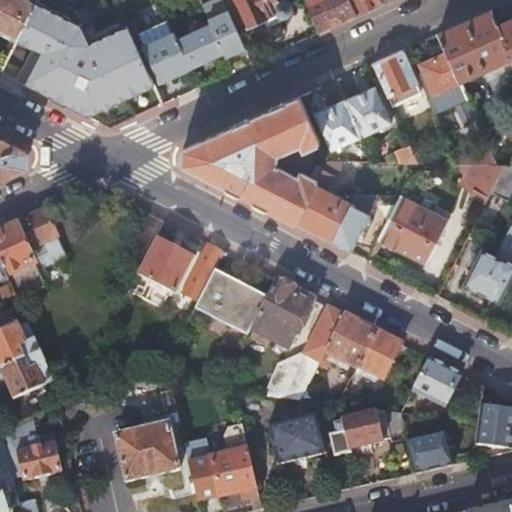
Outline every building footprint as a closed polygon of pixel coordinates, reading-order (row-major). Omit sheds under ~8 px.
[(0,0),(0,31),(17,41),(37,1),(34,0),(0,0)] [(17,41),(1,71),(104,124),(105,124),(109,107),(156,86),(116,0),(38,0),(37,1),(17,41)] [(235,0),(249,29),(280,15),(282,17),(283,18),(286,17),(287,16),(288,13),(288,11),(287,10),(284,8),(286,7),(283,0),(235,0)] [(350,0),(305,0),(321,32),(358,16),(350,0)] [(350,0),(358,16),(385,3),(383,0),(350,0)] [(229,10),(227,11),(209,19),(211,24),(226,54),(228,58),(240,52),(242,57),(248,54),(246,49),(229,10)] [(492,10),(440,33),(448,51),(461,79),(485,68),(511,56),(511,54),(499,26),(492,10)] [(511,20),(499,26),(511,54),(511,20)] [(226,54),(211,24),(177,40),(191,70),(226,54)] [(177,40),(173,32),(144,45),(162,83),(191,70),(177,40)] [(404,50),(374,63),(389,96),(418,82),(404,50)] [(448,51),(415,66),(429,97),(462,82),(461,79),(448,51)] [(511,56),(485,68),(498,96),(511,89),(511,56)] [(376,86),(346,100),(363,136),(392,123),(376,86)] [(300,97),(184,149),(184,165),(296,223),(330,161),(300,97)] [(363,136),(346,100),(316,113),(332,150),(363,136)] [(26,151),(0,138),(0,177),(25,166),(26,151)] [(354,150),(359,162),(373,162),(374,162),(366,145),(354,150)] [(415,155),(411,145),(397,151),(402,163),(419,163),(415,155)] [(452,148),(415,155),(419,163),(422,163),(459,164),(452,148)] [(330,161),(296,223),(331,241),(351,204),(352,202),(326,189),(334,175),(337,177),(343,166),(355,169),(373,169),(373,162),(359,162),(330,161)] [(459,164),(422,163),(474,189),(486,165),(459,164)] [(486,165),(474,189),(489,197),(491,193),(505,166),(486,165)] [(511,165),(505,166),(491,193),(507,201),(511,190),(511,165)] [(449,220),(402,195),(378,240),(426,265),(449,220)] [(351,204),(331,241),(351,251),(371,214),(351,204)] [(15,295),(17,301),(46,287),(39,271),(66,258),(46,211),(0,232),(0,262),(7,278),(10,285),(15,295)] [(165,223),(149,215),(139,234),(137,233),(119,265),(138,275),(157,238),(165,223)] [(511,232),(500,256),(511,261),(511,232)] [(157,238),(138,275),(147,280),(139,296),(157,306),(165,289),(176,295),(196,257),(157,238)] [(224,253),(208,245),(186,289),(201,298),(213,275),(215,270),(224,253)] [(498,302),(511,275),(511,261),(500,256),(498,258),(481,250),(463,284),(498,302)] [(201,298),(196,308),(249,335),(252,329),(268,297),(215,270),(213,275),(201,298)] [(268,297),(252,329),(289,347),(296,334),(298,335),(300,333),(310,313),(310,311),(309,310),(313,302),(316,303),(317,301),(277,281),(268,297)] [(0,289),(0,292),(4,301),(15,295),(10,285),(0,289)] [(277,365),(262,396),(301,402),(319,366),(345,315),(328,307),(304,354),(277,365)] [(345,315),(319,366),(326,370),(333,357),(357,369),(376,332),(345,315)] [(0,330),(0,367),(1,368),(39,351),(34,338),(25,342),(16,323),(0,330)] [(401,344),(376,332),(357,369),(359,370),(360,368),(383,379),(401,344)] [(39,351),(1,368),(15,400),(53,381),(39,351)] [(461,375),(430,359),(413,392),(444,408),(461,375)] [(132,372),(131,380),(150,382),(154,383),(157,383),(164,370),(157,367),(151,375),(132,372)] [(113,377),(111,378),(110,392),(148,397),(150,382),(131,380),(113,377)] [(481,405),(484,387),(467,379),(461,423),(478,425),(481,405)] [(351,380),(337,406),(347,408),(358,384),(351,380)] [(157,383),(154,383),(161,410),(176,407),(171,385),(157,383)] [(478,425),(475,446),(506,449),(507,435),(511,435),(511,409),(481,405),(478,425)] [(342,422),(335,423),(337,435),(331,436),(336,456),(351,453),(350,449),(384,441),(377,412),(342,419),(342,422)] [(385,413),(377,412),(384,441),(391,440),(385,413)] [(392,443),(407,440),(401,415),(385,413),(391,440),(392,443)] [(277,465),(326,454),(317,415),(268,426),(277,465)] [(22,473),(24,480),(62,471),(54,436),(41,439),(41,437),(38,438),(34,418),(3,433),(13,475),(22,473)] [(170,423),(115,436),(126,484),(180,470),(170,423)] [(185,444),(198,503),(219,498),(219,499),(251,491),(253,499),(258,498),(242,425),(229,428),(224,437),(227,452),(210,456),(206,439),(185,444)] [(0,435),(0,495),(16,490),(13,475),(3,433),(0,435)] [(407,442),(415,475),(454,466),(446,433),(407,442)] [(16,490),(0,495),(0,511),(11,511),(11,509),(20,507),(19,504),(16,490)] [(258,498),(253,499),(255,510),(261,508),(258,498)] [(19,504),(20,507),(21,511),(36,511),(34,500),(19,504)] [(511,511),(511,503),(473,511),(511,511)]
